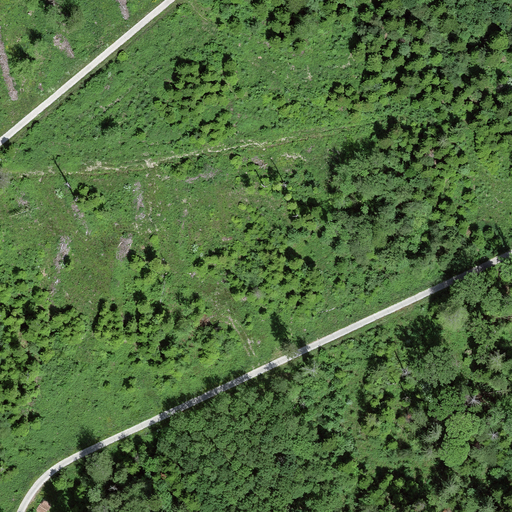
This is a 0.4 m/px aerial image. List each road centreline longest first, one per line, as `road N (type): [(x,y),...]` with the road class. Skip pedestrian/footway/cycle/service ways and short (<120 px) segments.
road 1 (track): [(22,511),(61,465),(511,255)]
road 2 (track): [(172,0),(0,144)]
